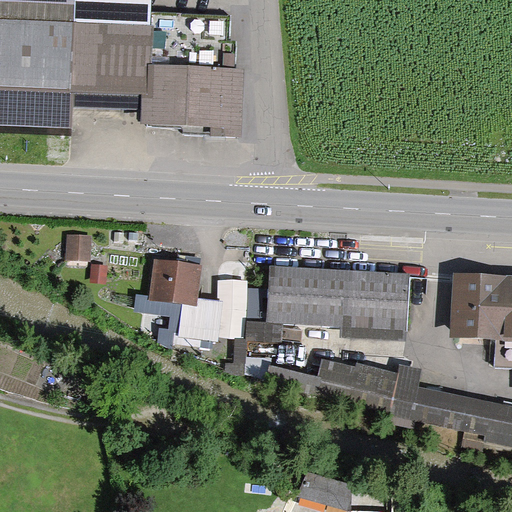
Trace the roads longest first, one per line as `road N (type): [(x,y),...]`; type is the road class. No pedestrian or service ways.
road 1 (primary): [(0,188),(282,205)]
road 2 (primary): [(282,205),(511,219)]
road 3 (residential): [(266,0),(282,205)]
